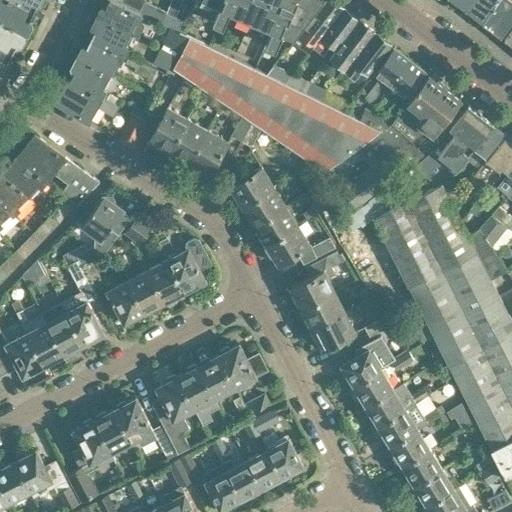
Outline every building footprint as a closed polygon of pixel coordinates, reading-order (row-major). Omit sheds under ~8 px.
[(32,12),(7,0),(0,0),(0,19),(23,32),(23,31),(27,30),(30,24),(28,19),(32,12)] [(41,0),(7,0),(32,12),(35,6),(39,4),(41,0)] [(144,14),(139,12),(121,4),(113,0),(107,0),(104,7),(101,8),(97,17),(133,35),(134,33),(139,36),(140,33),(141,33),(145,24),(143,21),(141,20),(144,14)] [(122,0),(121,4),(139,12),(143,0),(122,0)] [(158,7),(145,0),(143,0),(139,12),(144,14),(144,13),(162,22),(166,11),(158,7)] [(218,9),(221,0),(195,0),(195,1),(207,6),(210,5),(218,9)] [(237,19),(247,0),(221,0),(218,9),(214,20),(224,24),(229,13),(237,16),(237,19)] [(270,34),(286,0),(247,0),(237,19),(238,20),(270,34)] [(298,32),(321,0),(286,0),(270,34),(266,43),(277,47),(282,36),(283,37),(285,40),(290,43),(298,33),(298,32)] [(314,45),(343,7),(334,0),(321,0),(298,32),(298,33),(306,39),(300,46),(308,53),(314,46),(314,45)] [(470,0),(465,7),(482,21),(496,0),(470,0)] [(511,0),(497,0),(482,21),(501,35),(511,20),(511,0)] [(337,48),(359,19),(343,7),(314,45),(314,46),(324,53),(331,44),(336,48),(337,48)] [(168,11),(166,11),(162,22),(171,26),(181,30),(185,20),(167,12),(168,11)] [(128,45),(133,35),(97,17),(93,25),(94,31),(91,37),(125,55),(130,45),(128,45)] [(23,32),(0,19),(0,45),(11,53),(15,45),(20,43),(23,37),(22,33),(23,32)] [(346,69),(375,32),(359,19),(337,48),(336,48),(330,57),(346,69)] [(180,32),(181,30),(171,26),(163,43),(165,44),(163,47),(161,46),(160,48),(175,55),(178,50),(185,35),(180,32)] [(436,133),(462,99),(444,86),(415,123),(404,134),(402,132),(394,139),(385,129),(384,131),(365,122),(360,120),(360,119),(344,110),(343,111),(318,100),(300,91),(283,83),(266,75),(268,73),(181,30),(180,32),(185,35),(178,50),(182,51),(174,68),(243,114),(251,120),(262,128),(334,176),(363,155),(372,165),(356,176),(359,179),(354,183),(348,173),(330,184),(347,213),(365,203),(390,184),(425,153),(417,144),(436,133)] [(369,73),(391,44),(375,32),(346,69),(346,70),(346,69),(355,77),(362,68),(369,73)] [(125,55),(91,37),(87,45),(82,47),(77,56),(114,74),(121,62),(122,63),(125,55)] [(11,53),(0,45),(0,72),(0,73),(0,71),(4,71),(8,65),(7,61),(11,53)] [(383,93),(410,59),(394,47),(374,72),(381,77),(366,94),(377,103),(378,103),(384,95),(383,93)] [(168,69),(175,55),(160,48),(153,62),(168,69)] [(129,55),(126,62),(136,67),(134,70),(153,78),(157,68),(129,55)] [(118,79),(114,74),(77,56),(72,66),(73,70),(69,78),(101,97),(102,95),(106,88),(112,88),(118,79)] [(406,96),(426,71),(410,59),(383,93),(384,95),(378,103),(386,110),(401,92),(406,96)] [(288,73),(290,70),(275,63),(268,73),(266,75),(283,83),(288,73)] [(300,91),(309,80),(290,70),(288,73),(283,83),(300,91)] [(415,123),(444,86),(429,74),(393,120),(385,129),(394,139),(402,132),(404,134),(415,123)] [(101,97),(69,78),(60,95),(62,102),(89,119),(97,104),(115,115),(121,105),(118,104),(117,105),(107,98),(102,95),(101,97)] [(318,100),(326,88),(309,80),(300,91),(318,100)] [(180,86),(173,96),(181,101),(187,90),(180,86)] [(351,101),(326,88),(318,100),(343,111),(344,110),(351,101)] [(110,92),(107,98),(117,105),(118,104),(121,98),(110,92)] [(152,113),(150,112),(135,103),(131,110),(135,113),(147,121),(152,113)] [(466,157),(492,123),(468,104),(450,127),(456,132),(439,154),(433,148),(416,164),(436,184),(441,182),(442,184),(443,183),(443,182),(449,178),(467,157),(466,157)] [(170,150),(189,116),(169,105),(149,138),(157,143),(155,145),(168,153),(170,150)] [(371,112),(373,110),(366,107),(360,119),(360,120),(365,122),(370,112),(371,112)] [(384,131),(385,129),(393,120),(373,110),(371,112),(370,112),(365,122),(384,131)] [(132,145),(147,121),(135,113),(119,138),(132,145)] [(241,139),(251,120),(243,114),(232,134),(241,139)] [(187,164),(208,127),(189,116),(170,150),(176,154),(175,157),(187,164)] [(252,145),(262,128),(251,120),(241,139),(252,145)] [(484,158),(505,132),(492,123),(466,157),(467,157),(479,167),(485,159),(484,158)] [(230,140),(208,127),(187,164),(201,172),(203,169),(211,173),(230,140)] [(507,170),(511,163),(511,138),(505,132),(484,158),(485,159),(479,167),(460,190),(456,195),(465,202),(470,208),(477,197),(472,193),(496,166),(501,170),(503,167),(507,170)] [(100,180),(40,136),(33,137),(18,154),(47,179),(48,180),(49,178),(55,172),(68,181),(62,191),(61,191),(67,197),(76,204),(77,205),(100,180)] [(47,179),(18,154),(13,161),(9,162),(1,169),(32,196),(47,179)] [(509,171),(498,185),(504,191),(501,194),(502,195),(506,198),(508,195),(508,196),(511,191),(511,163),(507,170),(509,171)] [(243,205),(275,185),(263,165),(230,185),(235,192),(232,193),(240,206),(242,204),(243,205)] [(32,196),(1,169),(0,169),(0,198),(13,213),(14,214),(22,206),(21,205),(32,196)] [(294,173),(284,179),(288,186),(298,179),(294,173)] [(511,472),(511,318),(491,277),(491,278),(468,234),(469,234),(448,192),(443,183),(442,184),(441,182),(436,184),(437,185),(374,217),(409,285),(410,285),(422,309),(427,320),(492,447),(491,448),(505,476),(511,472)] [(287,204),(275,185),(243,205),(247,211),(244,212),(252,226),(287,204)] [(456,195),(460,190),(454,185),(448,192),(455,197),(456,195)] [(117,226),(111,226),(124,208),(115,201),(113,194),(105,195),(103,194),(87,217),(82,214),(78,218),(82,224),(96,235),(95,244),(77,254),(79,259),(82,264),(94,259),(94,258),(101,254),(119,233),(117,226)] [(67,197),(51,213),(60,221),(76,204),(67,197)] [(0,226),(5,222),(4,222),(13,213),(0,198),(0,226)] [(299,223),(287,204),(252,226),(260,238),(263,236),(267,242),(264,244),(264,245),(299,223)] [(318,212),(314,205),(303,211),(307,218),(318,212)] [(507,225),(511,217),(511,215),(499,205),(491,213),(507,225)] [(41,240),(60,221),(51,213),(33,232),(41,240)] [(492,245),(508,226),(507,225),(491,213),(480,227),(478,228),(490,248),(492,245)] [(137,215),(125,232),(134,238),(141,228),(148,233),(153,226),(137,215)] [(299,223),(264,245),(272,258),(275,256),(279,263),(297,252),(303,262),(303,263),(317,256),(312,245),(311,243),(299,223)] [(141,244),(148,233),(141,228),(134,238),(141,244)] [(508,269),(492,245),(490,248),(478,228),(469,234),(468,234),(491,278),(491,277),(506,270),(508,269)] [(25,257),(41,240),(33,232),(17,249),(25,257)] [(188,248),(168,258),(184,290),(192,287),(200,286),(204,280),(206,279),(200,269),(212,262),(198,235),(185,242),(188,248)] [(336,246),(334,243),(330,236),(312,245),(317,256),(336,246)] [(333,266),(345,259),(342,254),(339,255),(338,251),(306,267),(311,277),(291,286),(295,294),(293,295),(299,309),(336,290),(329,276),(336,273),(333,266)] [(11,254),(0,265),(0,266),(7,275),(20,262),(11,254)] [(125,254),(118,257),(123,268),(130,265),(125,254)] [(184,290),(168,258),(148,269),(167,304),(174,301),(177,294),(184,290)] [(99,295),(95,288),(94,288),(82,264),(79,259),(69,264),(82,290),(62,300),(66,308),(84,343),(93,343),(96,337),(105,332),(89,301),(99,295)] [(102,275),(94,259),(82,264),(94,288),(95,288),(97,286),(106,286),(107,287),(125,321),(134,317),(141,317),(145,311),(128,279),(116,286),(112,276),(105,274),(102,275)] [(167,304),(148,269),(128,279),(145,311),(154,306),(162,307),(167,304)] [(56,289),(50,293),(55,304),(62,301),(56,289)] [(347,310),(336,290),(299,309),(306,322),(309,321),(313,328),(347,310)] [(20,299),(12,303),(16,311),(22,322),(29,318),(24,307),(20,299)] [(84,343),(66,308),(46,319),(66,357),(72,354),(76,347),(84,343)] [(408,331),(427,320),(422,309),(402,320),(408,331)] [(358,332),(347,310),(313,328),(310,329),(316,343),(320,341),(323,348),(358,332)] [(29,318),(22,322),(26,330),(44,364),(52,360),(60,360),(66,357),(46,319),(42,311),(29,318)] [(384,317),(365,326),(371,336),(389,327),(384,317)] [(0,328),(0,354),(9,371),(19,366),(6,340),(0,328)] [(44,364),(26,330),(6,340),(19,366),(24,375),(32,370),(40,370),(44,364)] [(358,347),(361,353),(342,365),(348,374),(346,377),(350,383),(354,383),(354,385),(383,368),(393,362),(397,359),(396,358),(382,334),(358,347)] [(220,354),(218,354),(235,386),(268,369),(259,352),(247,359),(239,344),(230,348),(227,347),(220,350),(220,354)] [(410,350),(396,358),(397,359),(393,362),(397,369),(415,358),(410,350)] [(0,375),(9,371),(0,354),(0,387),(3,386),(0,379),(0,375)] [(235,386),(218,354),(210,359),(207,358),(200,361),(199,365),(198,365),(215,396),(235,386)] [(215,396),(198,365),(197,366),(194,364),(187,368),(187,371),(178,376),(194,407),(203,424),(211,420),(207,412),(220,406),(215,396)] [(395,388),(383,368),(354,385),(360,394),(358,397),(362,403),(365,403),(366,405),(395,388)] [(162,396),(152,401),(163,424),(178,453),(178,454),(190,448),(187,443),(181,432),(190,427),(183,413),(194,407),(178,376),(177,376),(174,375),(167,378),(166,382),(157,387),(162,396)] [(404,381),(395,388),(366,405),(368,407),(366,409),(371,416),(373,416),(378,425),(417,401),(429,394),(424,385),(411,393),(404,381)] [(266,391),(264,392),(246,401),(251,413),(271,402),(266,391)] [(241,395),(234,398),(239,409),(247,406),(241,395)] [(116,408),(115,409),(132,442),(136,439),(143,445),(158,437),(169,458),(178,453),(163,424),(153,430),(136,397),(127,402),(124,401),(117,404),(116,408)] [(461,400),(447,410),(451,417),(454,414),(465,408),(461,400)] [(424,413),(417,401),(378,425),(379,427),(378,429),(383,437),(386,437),(390,445),(419,427),(429,421),(441,413),(437,405),(424,413)] [(281,419),(274,408),(274,407),(252,419),(258,431),(260,430),(281,419)] [(465,408),(454,414),(462,426),(472,420),(465,408)] [(132,442),(115,409),(106,413),(103,412),(97,415),(96,418),(94,419),(112,452),(132,442)] [(112,452),(94,419),(90,418),(83,422),(83,425),(74,430),(82,446),(72,452),(79,466),(67,473),(82,501),(99,492),(86,466),(112,452)] [(258,431),(252,419),(244,423),(251,437),(261,432),(260,430),(258,431)] [(431,447),(419,427),(390,445),(396,454),(395,457),(399,464),(402,464),(403,464),(431,447)] [(303,465),(289,437),(281,440),(276,431),(262,438),(267,448),(282,476),(284,475),(287,477),(294,473),(294,470),(303,465)] [(453,433),(441,441),(445,449),(457,442),(453,433)] [(228,450),(221,436),(211,441),(218,455),(228,450)] [(443,467),(431,447),(403,464),(408,474),(407,477),(411,483),(414,483),(415,484),(443,467)] [(282,476),(267,448),(247,458),(262,487),(264,486),(266,487),(274,484),(273,481),(282,476)] [(57,458),(45,465),(37,449),(27,454),(23,453),(17,456),(16,460),(14,461),(30,492),(33,497),(54,486),(57,492),(58,491),(67,508),(79,502),(70,485),(57,458)] [(202,473),(190,452),(179,457),(191,479),(192,478),(202,473)] [(131,461),(138,474),(148,468),(141,456),(131,461)] [(262,487),(247,458),(237,464),(233,456),(222,462),(241,498),(251,493),(253,494),(260,491),(260,488),(262,487)] [(194,511),(183,490),(184,490),(182,486),(193,481),(192,478),(191,479),(179,457),(168,463),(180,485),(160,495),(162,501),(163,501),(168,511),(194,511)] [(30,492),(14,461),(6,465),(2,464),(0,465),(0,485),(9,503),(30,492)] [(241,498),(222,462),(209,469),(211,473),(205,476),(206,478),(205,479),(220,509),(230,503),(233,505),(240,502),(240,499),(241,498)] [(499,473),(495,465),(482,473),(487,480),(499,473)] [(455,487),(443,467),(415,484),(416,487),(415,490),(419,497),(422,496),(427,504),(455,487)] [(144,493),(137,479),(127,484),(134,498),(144,493)] [(0,507),(9,503),(0,485),(0,507)] [(467,506),(455,487),(427,504),(428,507),(427,510),(428,511),(479,511),(473,502),(467,506)] [(511,498),(506,488),(488,498),(494,508),(511,498)] [(141,511),(140,510),(142,509),(138,502),(119,511),(108,493),(96,499),(103,511),(141,511)] [(100,511),(94,500),(84,506),(86,511),(100,511)] [(168,511),(163,501),(162,501),(152,507),(150,505),(142,509),(140,510),(141,511),(168,511)]
